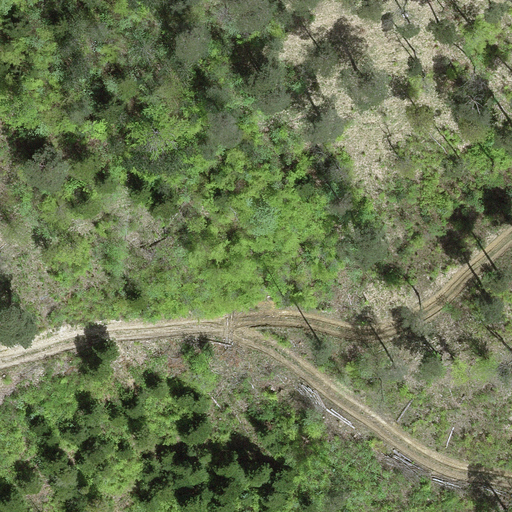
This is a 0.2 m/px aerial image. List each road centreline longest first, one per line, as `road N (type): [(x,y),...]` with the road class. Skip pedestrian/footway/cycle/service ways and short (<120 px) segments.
road 1 (track): [(217,321),(443,462),(511,478)]
road 2 (track): [(0,360),(81,338),(217,321)]
